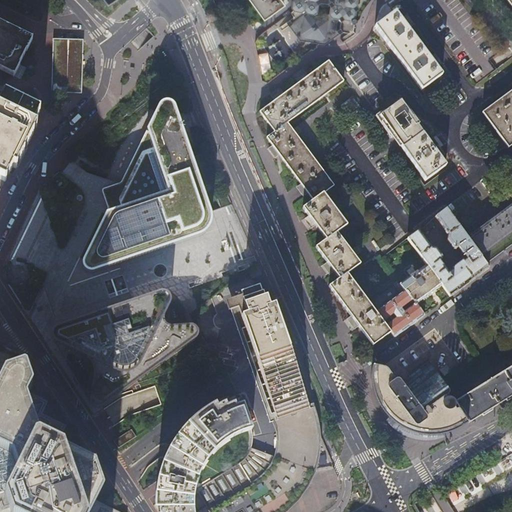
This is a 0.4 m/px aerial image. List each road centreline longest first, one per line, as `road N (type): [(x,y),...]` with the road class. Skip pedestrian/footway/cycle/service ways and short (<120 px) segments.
road 1 (primary): [(388,498),(169,0)]
road 2 (residential): [(0,229),(40,154),(101,93),(113,42)]
road 3 (residential): [(28,338),(140,511)]
road 4 (residential): [(352,364),(380,359),(511,264)]
road 5 (secondary): [(511,420),(388,498)]
